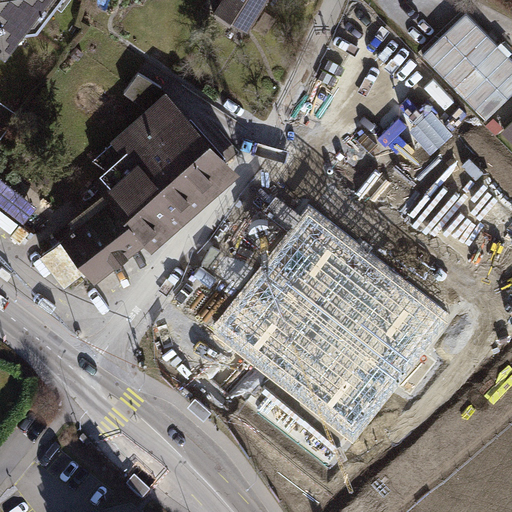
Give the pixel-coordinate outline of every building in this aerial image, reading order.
[(0,0),(0,54),(7,60),(25,36),(39,34),(63,0),(0,0)] [(269,0),(222,0),(215,13),(250,33),(269,0)] [(511,56),(466,9),(422,52),(486,118),(511,93),(511,56)] [(71,230),(60,238),(61,240),(41,257),(65,288),(83,275),(85,277),(88,275),(96,284),(146,246),(153,254),(241,175),(167,92),(139,73),(125,94),(146,110),(111,141),(113,143),(93,161),(107,170),(101,176),(101,177),(94,183),(103,194),(66,224),(71,230)] [(511,116),(500,127),(511,139),(511,116)] [(0,177),(0,205),(25,225),(38,208),(0,177)] [(465,294),(326,186),(292,225),(206,329),(355,446),(465,294)] [(208,409),(193,396),(186,404),(201,417),(208,409)] [(146,490),(131,477),(125,485),(139,498),(146,490)]
